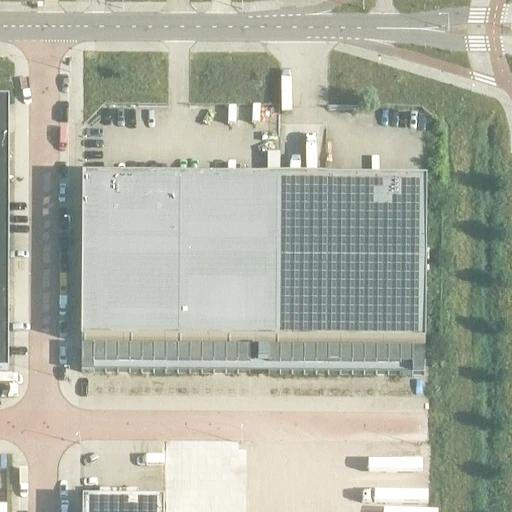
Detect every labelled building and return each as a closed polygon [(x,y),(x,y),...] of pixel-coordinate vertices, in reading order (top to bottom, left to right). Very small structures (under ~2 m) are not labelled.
[(0,132),(9,132),(9,105),(0,105),(0,132)] [(0,156),(9,156),(9,132),(0,132),(0,156)] [(0,180),(9,181),(9,156),(0,156),(0,180)] [(0,204),(9,205),(9,181),(0,180),(0,204)] [(180,346),(181,182),(165,182),(165,183),(149,183),(149,181),(117,181),(116,187),(104,187),(105,181),(82,181),(81,345),(180,346)] [(277,347),(279,183),(253,182),(253,188),(241,188),(241,182),(213,182),(213,184),(198,184),(198,182),(181,182),(180,346),(277,347)] [(344,183),(326,183),(279,183),(277,347),(425,348),(427,184),(405,184),(405,190),(393,189),(393,183),(360,183),(360,185),(344,185),(344,183)] [(0,228),(9,229),(9,205),(0,204),(0,228)] [(0,253),(9,253),(9,229),(0,228),(0,253)] [(0,277),(9,277),(9,253),(0,253),(0,277)] [(0,301),(8,301),(9,277),(0,277),(0,301)] [(0,325),(8,326),(8,301),(0,301),(0,325)] [(0,349),(8,350),(8,326),(0,325),(0,349)] [(0,377),(8,377),(8,350),(0,349),(0,377)] [(249,375),(250,351),(238,351),(226,351),(214,351),(202,351),(190,350),(178,350),(166,350),(154,350),(142,350),(130,350),(118,350),(106,350),(94,350),(82,350),(81,373),(93,374),(105,374),(117,374),(129,374),(141,374),(153,374),(165,374),(177,374),(189,374),(201,375),(213,375),(225,375),(237,375),(249,375)] [(424,376),(423,352),(411,352),(399,352),(387,352),(375,352),(364,352),(352,352),(340,352),(328,352),(316,351),(304,351),(292,351),(280,351),(268,351),(259,351),(259,364),(268,364),(268,375),(280,375),(292,375),(304,375),(316,375),(328,376),(340,376),(352,376),(364,376),(376,376),(388,376),(400,376),(412,376),(424,376)] [(163,511),(164,503),(138,503),(138,505),(122,505),(122,503),(118,503),(118,505),(102,504),(102,503),(82,503),(81,511),(163,511)]
